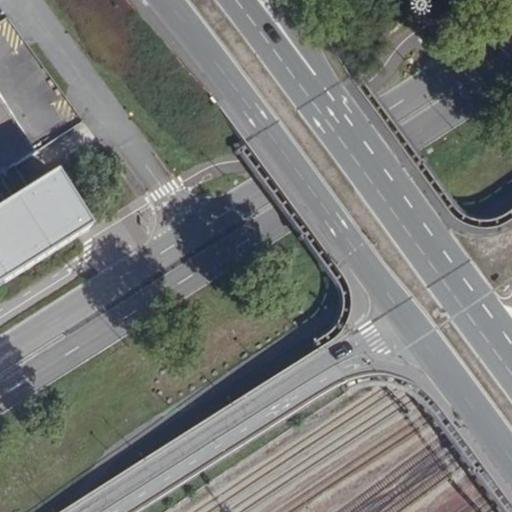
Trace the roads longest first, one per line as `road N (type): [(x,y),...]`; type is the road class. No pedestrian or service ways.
road 1 (primary): [(0,391),(511,71)]
road 2 (primary): [(511,35),(0,354)]
road 3 (secondary): [(163,0),(401,313)]
road 4 (primary): [(90,511),(401,313)]
road 5 (secondary): [(511,353),(320,98)]
road 6 (secondary): [(401,313),(511,463)]
road 7 (secondary): [(320,98),(300,86),(233,0)]
